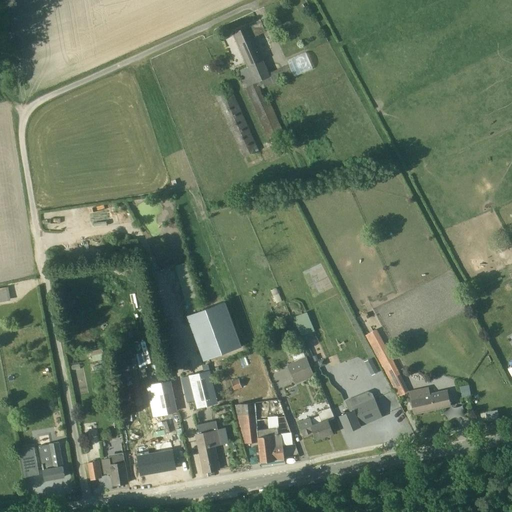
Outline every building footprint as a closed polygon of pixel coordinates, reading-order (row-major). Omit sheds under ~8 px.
[(293,75),(289,65),(268,73),(253,37),(266,32),(262,22),(235,33),(249,66),(238,70),(268,141),(283,135),(269,102),(265,103),(259,89),(293,75)] [(229,84),(213,91),(241,157),(257,150),(229,84)] [(186,305),(200,300),(188,261),(162,269),(168,287),(171,286),(173,292),(181,290),(186,305)] [(0,286),(0,300),(11,299),(8,285),(0,286)] [(277,286),(271,288),(275,302),(281,300),(277,286)] [(225,302),(188,315),(204,360),(242,346),(225,302)] [(293,317),(301,335),(304,342),(314,337),(312,332),(315,330),(306,312),(293,317)] [(400,397),(409,392),(410,391),(377,329),(365,335),(399,397),(400,397)] [(146,341),(141,342),(147,364),(151,362),(146,341)] [(288,347),(294,361),(305,357),(302,350),(299,351),(296,344),(288,347)] [(314,375),(305,357),(294,361),(287,364),(296,383),(314,375)] [(365,362),(372,375),(379,372),(372,358),(365,362)] [(318,361),(320,367),(326,365),(323,359),(318,361)] [(210,370),(189,375),(197,408),(218,403),(210,370)] [(239,379),(232,382),(234,389),(242,387),(239,379)] [(161,403),(163,413),(177,411),(171,381),(149,386),(153,405),(161,403)] [(468,383),(461,384),(463,395),(470,393),(468,383)] [(433,390),(432,386),(410,391),(415,414),(435,409),(450,406),(451,406),(451,405),(448,391),(445,391),(444,387),(433,390)] [(353,410),(341,416),(347,431),(383,417),(374,397),(352,407),(353,410)] [(279,399),(235,405),(246,443),(258,442),(261,462),(274,461),(274,460),(284,459),(282,435),(292,433),(279,399)] [(335,418),(331,407),(318,412),(322,422),(313,425),(312,426),(315,432),(317,439),(333,433),(328,421),(335,418)] [(312,426),(313,425),(310,418),(299,422),(305,436),(315,432),(312,426)] [(164,429),(154,431),(155,435),(169,432),(167,420),(162,420),(164,429)] [(218,430),(197,434),(205,472),(219,469),(214,446),(221,444),(218,430)] [(45,480),(65,476),(59,443),(50,444),(39,446),(42,464),(45,480)] [(139,456),(142,473),(176,467),(173,449),(139,456)] [(40,474),(36,454),(23,457),(26,476),(40,474)] [(111,459),(103,460),(105,473),(112,472),(114,485),(128,483),(125,463),(111,465),(111,459)] [(98,461),(88,463),(91,479),(101,478),(98,461)]
